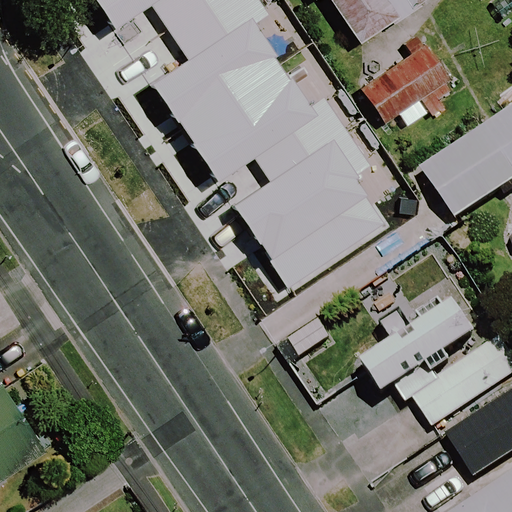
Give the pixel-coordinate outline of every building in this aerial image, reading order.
[(347,157),(288,38),(255,0),(138,0),(128,9),(200,94),(255,203),(347,157)] [(307,0),(308,1),(309,0),(326,0),(358,46),(425,0),(307,0)] [(466,91),(431,41),(361,91),(387,126),(421,102),(431,116),(466,91)] [(511,187),(511,112),(421,172),(456,224),(511,187)] [(511,381),(511,349),(476,293),(398,343),(359,368),(378,398),(391,390),(402,408),(409,404),(429,435),(449,421),(511,381)] [(0,340),(20,327),(0,296),(0,340)] [(478,468),(511,445),(511,381),(449,421),(458,435),(417,461),(434,488),(474,462),(478,468)] [(0,480),(46,450),(4,387),(0,389),(0,480)] [(511,511),(511,473),(453,511),(511,511)]
